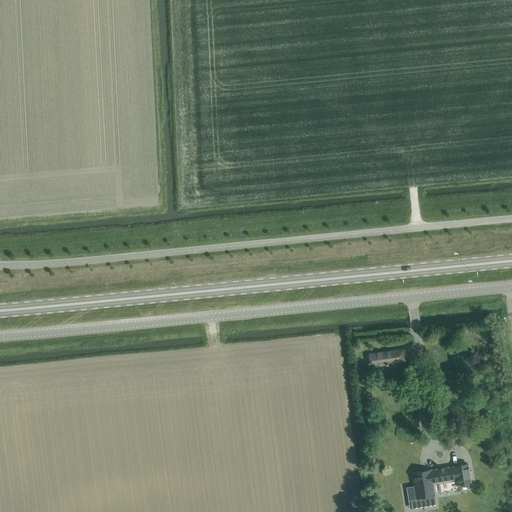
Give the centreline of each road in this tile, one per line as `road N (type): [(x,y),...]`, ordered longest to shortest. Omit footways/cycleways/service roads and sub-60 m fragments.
road 1 (unclassified): [(511,286),(0,336)]
road 2 (secondary): [(511,261),(0,310)]
road 3 (unclassified): [(511,218),(0,265)]
